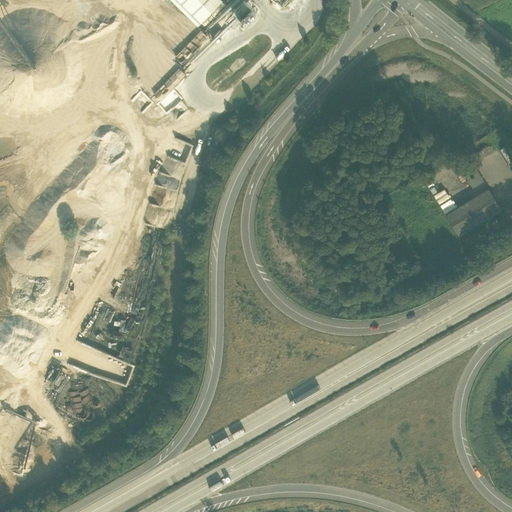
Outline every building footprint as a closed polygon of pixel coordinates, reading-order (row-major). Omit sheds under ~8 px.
[(168,0),(198,30),(224,4),(220,0),(168,0)] [(243,0),(242,0),(233,11),(240,18),(251,7),(243,0)] [(187,44),(195,51),(209,35),(201,28),(187,44)] [(182,62),(194,52),(188,45),(176,54),(182,62)] [(159,87),(166,94),(187,73),(180,66),(159,87)] [(473,188),(484,181),(472,162),(461,169),(473,188)] [(475,187),(478,191),(482,188),(483,190),(489,187),(485,181),(475,187)] [(445,215),(459,237),(501,211),(488,189),(445,215)] [(14,364),(25,369),(35,346),(24,341),(14,364)]
